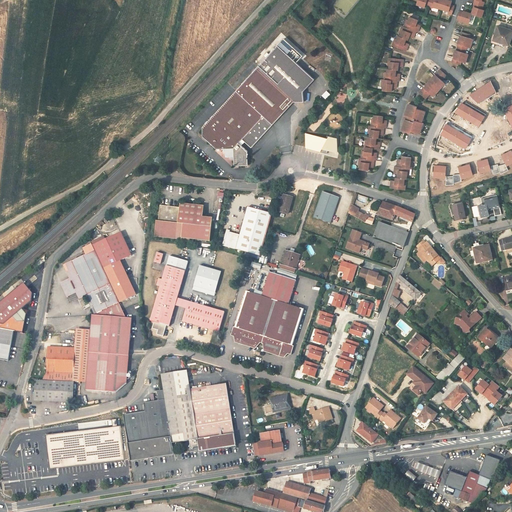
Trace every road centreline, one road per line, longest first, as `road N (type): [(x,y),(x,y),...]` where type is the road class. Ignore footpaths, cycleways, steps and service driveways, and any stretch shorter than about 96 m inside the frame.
road 1 (residential): [(9,422),(50,265),(137,183),(164,178),(254,188),(300,176),(423,210)]
road 2 (unclassified): [(0,230),(91,179),(142,137),(269,0)]
road 3 (residential): [(9,422),(126,403),(152,357),(171,352),(320,392)]
road 4 (unknown): [(220,364),(250,272),(272,268),(311,296),(283,381)]
road 5 (primary): [(189,479),(0,506)]
road 6 (primary): [(186,487),(343,462)]
road 7 (primary): [(511,431),(355,453)]
road 8 (primary): [(358,460),(511,436)]
road 9 (primary): [(342,456),(189,479)]
road 10 (primary): [(35,511),(186,487)]
road 11 (residential): [(423,210),(380,325)]
